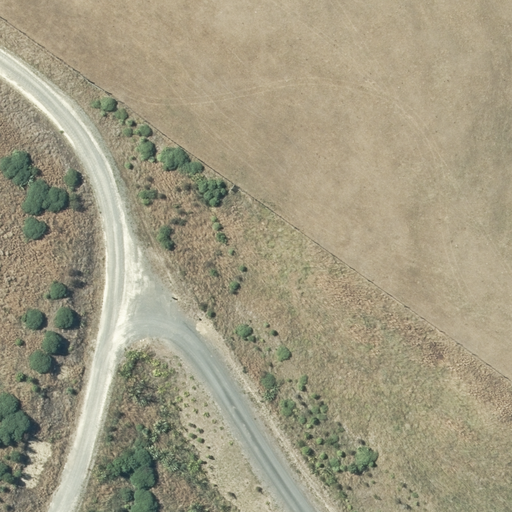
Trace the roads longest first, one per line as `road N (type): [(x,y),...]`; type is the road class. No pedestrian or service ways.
road 1 (residential): [(105,195),(204,396),(289,511)]
road 2 (residential): [(37,511),(70,460),(104,318),(105,195)]
road 3 (residential): [(105,195),(42,110),(0,79)]
